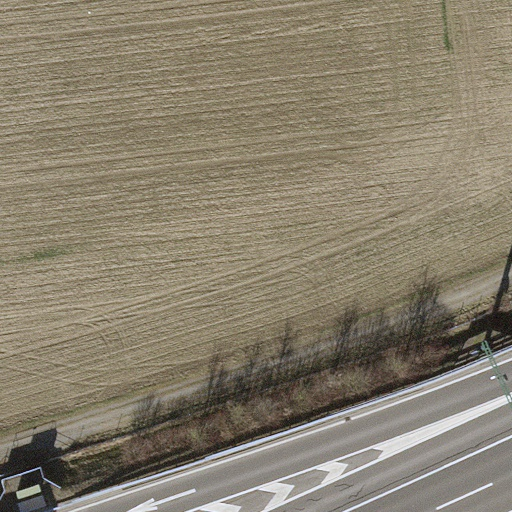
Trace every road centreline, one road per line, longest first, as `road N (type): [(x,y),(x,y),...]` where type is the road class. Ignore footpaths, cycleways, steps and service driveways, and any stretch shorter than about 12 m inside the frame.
road 1 (track): [(511,267),(0,450)]
road 2 (motorway): [(511,379),(137,511)]
